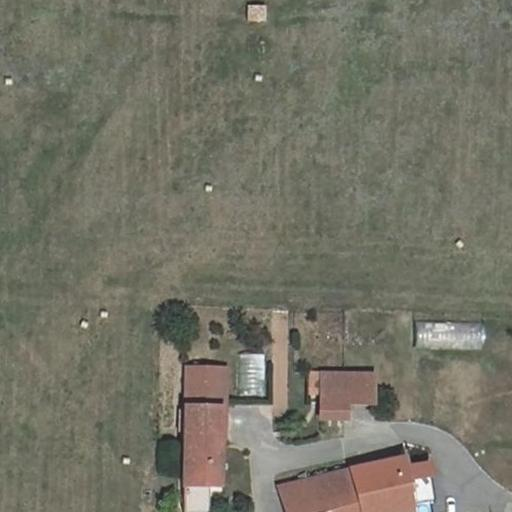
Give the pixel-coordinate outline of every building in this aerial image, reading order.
[(248,21),(265,22),(265,7),(248,7),(248,21)] [(416,322),(416,349),(484,348),(484,321),(416,322)] [(266,397),(263,353),(236,354),(238,398),(266,397)] [(185,408),(213,409),(214,369),(186,368),(185,408)] [(214,369),(213,409),(220,409),(224,409),(225,370),(214,369)] [(372,404),(373,376),(322,375),(320,419),(345,419),(346,403),(372,404)] [(185,408),(183,486),(207,487),(218,487),(220,409),(213,409),(185,408)] [(351,471),(357,511),(411,511),(408,492),(403,460),(379,464),(351,471)] [(357,511),(351,471),(307,482),(311,511),(357,511)] [(277,489),(283,511),(311,511),(307,482),(277,489)] [(206,511),(207,487),(183,486),(182,511),(206,511)]
